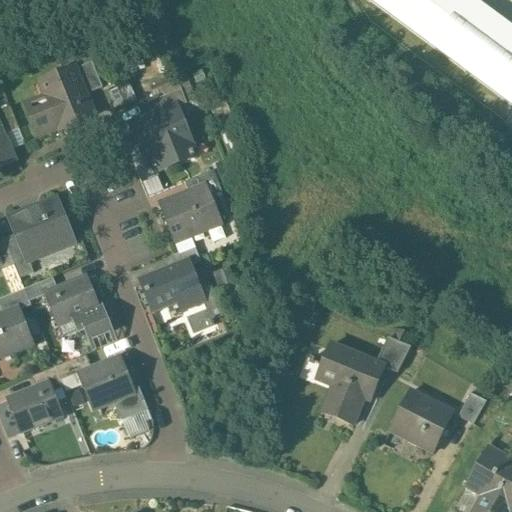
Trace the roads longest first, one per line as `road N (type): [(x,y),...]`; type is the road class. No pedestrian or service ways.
road 1 (residential): [(167,474),(172,428),(74,167),(0,196)]
road 2 (residential): [(312,511),(244,487),(167,474)]
road 3 (residential): [(167,474),(116,475),(20,499)]
